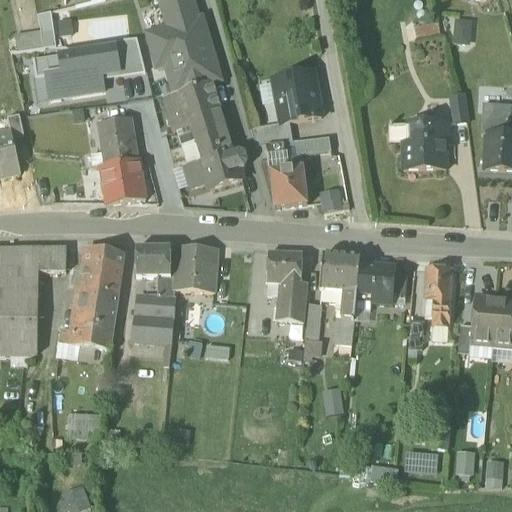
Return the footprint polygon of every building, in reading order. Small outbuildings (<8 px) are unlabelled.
[(73,0),(76,11),(92,7),(89,0),(73,0)] [(159,0),(162,8),(189,1),(188,0),(159,0)] [(162,8),(169,32),(198,23),(191,0),(189,1),(162,8)] [(172,89),(174,97),(211,86),(220,84),(209,49),(206,47),(203,37),(205,34),(201,22),(198,23),(169,32),(163,42),(164,44),(151,48),(157,71),(171,67),(175,83),(172,89)] [(71,23),(58,24),(59,41),(73,40),(71,23)] [(471,24),(454,24),(453,47),(470,48),(471,24)] [(413,31),(416,43),(440,36),(437,25),(413,31)] [(163,42),(169,32),(148,38),(151,48),(164,44),(163,42)] [(53,33),(41,35),(43,51),(55,49),(53,33)] [(15,39),(17,55),(43,51),(41,35),(15,39)] [(136,42),(112,44),(113,51),(114,50),(119,76),(142,73),(142,76),(145,76),(136,42)] [(33,83),(37,105),(103,95),(101,83),(101,79),(119,76),(114,50),(113,51),(32,63),(35,83),(33,83)] [(101,79),(101,83),(142,76),(142,73),(119,76),(101,79)] [(283,125),(284,126),(289,125),(323,118),(315,78),(280,85),(283,99),(278,100),(280,107),(283,125)] [(275,87),(278,100),(283,99),(280,85),(275,87)] [(196,144),(203,165),(203,166),(232,157),(219,115),(220,115),(211,86),(174,97),(163,100),(172,136),(177,135),(192,130),(196,144)] [(278,100),(275,87),(258,90),(262,111),(280,107),(278,100)] [(448,100),(454,129),(467,127),(461,97),(448,100)] [(96,110),(98,128),(125,123),(130,123),(127,106),(123,106),(96,110)] [(481,139),(486,139),(486,138),(507,139),(509,112),(482,111),(481,139)] [(12,138),(14,146),(25,144),(20,121),(7,124),(10,138),(12,138)] [(98,128),(103,157),(105,169),(136,164),(130,123),(125,123),(98,128)] [(268,150),(285,148),(294,147),(289,125),(284,126),(283,125),(250,133),(255,151),(268,150)] [(401,146),(402,172),(445,171),(445,152),(446,152),(446,126),(409,127),(410,146),(401,146)] [(388,147),(401,146),(410,146),(409,127),(388,127),(388,147)] [(177,135),(181,148),(196,144),(192,130),(177,135)] [(0,183),(21,179),(14,146),(12,138),(10,138),(0,140),(0,183)] [(511,138),(507,139),(486,138),(486,139),(484,174),(511,175),(511,138)] [(330,142),(294,147),(285,148),(286,162),(299,160),(299,161),(331,156),(330,142)] [(181,148),(188,170),(203,165),(196,144),(181,148)] [(271,178),(288,176),(286,162),(285,148),(268,150),(271,178)] [(234,156),(232,157),(203,166),(203,165),(188,170),(184,171),(190,190),(191,192),(207,188),(208,193),(242,183),(239,173),(244,172),(246,168),(244,160),(240,158),(235,159),(234,156)] [(100,170),(105,169),(103,157),(90,159),(92,172),(100,170)] [(299,160),(286,162),(288,176),(301,174),(299,161),(299,160)] [(138,164),(136,164),(105,169),(100,170),(106,210),(145,203),(138,164)] [(178,194),(190,190),(184,171),(172,174),(178,194)] [(302,174),(301,174),(288,176),(271,178),(276,214),(306,210),(302,174)] [(342,214),(338,193),(319,196),(323,217),(342,214)] [(157,281),(170,281),(170,251),(136,251),(136,281),(157,281)] [(173,293),(211,296),(212,283),(214,283),(216,253),(175,251),(173,293)] [(0,362),(33,363),(39,359),(38,279),(67,279),(67,253),(0,253),(0,362)] [(83,294),(117,299),(123,259),(88,254),(83,294)] [(276,300),(305,301),(307,290),(298,290),(299,260),(266,258),(264,290),(277,290),(276,300)] [(355,312),(357,299),(359,271),(360,264),(322,260),(319,294),(321,295),(341,296),(340,314),(339,324),(354,325),(354,324),(355,312)] [(373,272),(359,271),(357,299),(371,300),(370,305),(393,307),(393,302),(395,280),(396,272),(374,270),(373,272)] [(426,275),(425,305),(433,305),(447,306),(448,276),(426,275)] [(393,302),(404,303),(406,281),(395,280),(393,302)] [(132,346),(165,349),(171,350),(176,302),(172,302),(171,301),(170,281),(157,281),(157,301),(138,299),(132,346)] [(95,353),(109,355),(117,299),(83,294),(77,337),(75,350),(80,351),(95,353)] [(341,296),(321,295),(320,305),(336,306),(335,313),(340,314),(341,296)] [(370,314),(370,305),(371,300),(357,299),(355,312),(368,314),(370,314)] [(290,335),(295,335),(295,329),(302,329),(305,301),(276,300),(275,328),(290,329),(290,335)] [(470,347),(492,349),(497,303),(474,301),(472,330),(470,347)] [(511,304),(497,303),(492,349),(511,350),(511,304)] [(424,319),(432,319),(433,305),(425,305),(424,319)] [(447,306),(433,305),(432,319),(432,331),(446,332),(447,306)] [(304,360),(321,362),(322,349),(317,349),(320,308),(309,307),(305,347),(304,360)] [(367,325),(368,314),(355,312),(354,324),(367,325)] [(335,349),(352,351),(354,325),(339,324),(338,335),(336,335),(335,349)] [(408,351),(422,353),(424,325),(410,324),(408,351)] [(457,357),(469,358),(470,347),(472,330),(460,329),(457,357)] [(446,346),(446,332),(432,331),(431,345),(446,346)] [(60,348),(75,350),(77,337),(62,335),(60,348)] [(187,358),(200,360),(202,348),(190,346),(187,358)] [(470,347),(469,358),(469,360),(491,362),(492,349),(470,347)] [(58,360),(79,363),(80,351),(75,350),(60,348),(58,360)] [(229,351),(207,349),(206,361),(228,363),(229,351)] [(511,366),(511,350),(492,349),(491,362),(491,365),(511,366)] [(80,351),(79,363),(93,365),(95,353),(80,351)] [(343,416),(340,392),(322,394),(325,419),(343,416)] [(66,442),(99,444),(100,422),(67,420),(66,442)] [(0,431),(0,448),(21,447),(20,430),(0,431)] [(190,434),(177,433),(175,447),(189,449),(190,434)] [(433,451),(447,452),(449,440),(434,439),(433,451)] [(474,456),(456,455),(455,477),(473,478),(474,456)] [(65,456),(65,467),(81,467),(81,456),(65,456)] [(438,459),(405,456),(404,476),(436,478),(438,459)] [(505,466),(486,465),(485,491),(502,491),(505,466)] [(397,472),(371,469),(370,483),(395,486),(397,472)] [(82,488),(62,496),(65,503),(58,506),(59,511),(86,511),(91,510),(82,488)]
